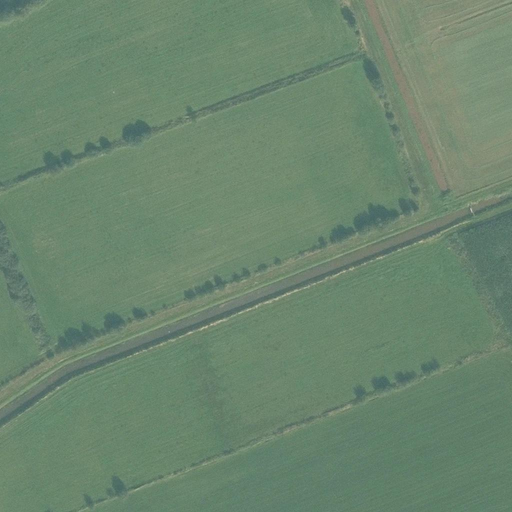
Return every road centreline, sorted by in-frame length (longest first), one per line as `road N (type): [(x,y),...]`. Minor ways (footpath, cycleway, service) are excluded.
road 1 (track): [(56,361),(511,179)]
road 2 (track): [(0,397),(56,361),(0,216)]
